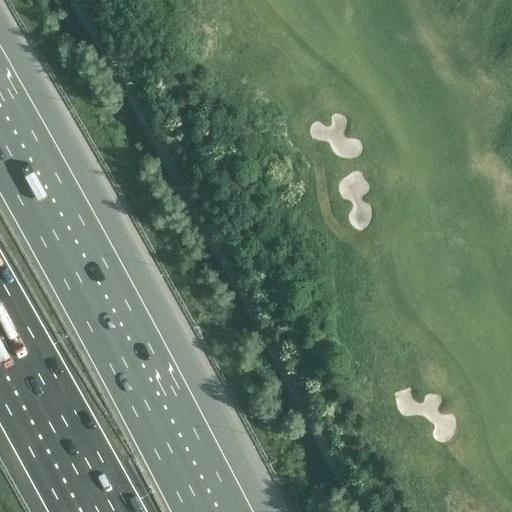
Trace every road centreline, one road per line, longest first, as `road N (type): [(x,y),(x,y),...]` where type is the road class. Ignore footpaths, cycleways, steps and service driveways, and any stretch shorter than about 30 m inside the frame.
road 1 (motorway): [(193,511),(77,277),(0,147)]
road 2 (motorway): [(0,318),(109,511)]
